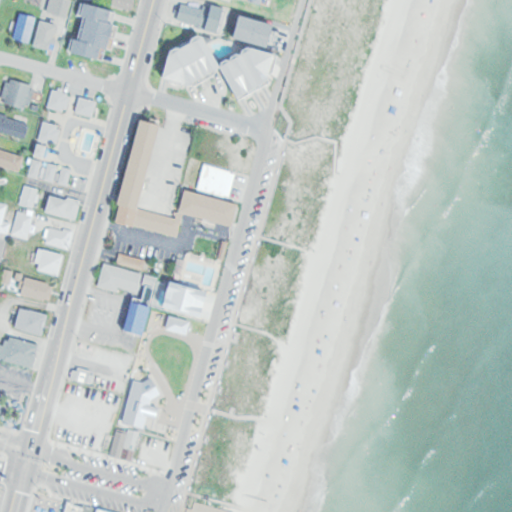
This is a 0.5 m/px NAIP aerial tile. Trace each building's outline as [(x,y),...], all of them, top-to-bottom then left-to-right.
[(50,0),(47,12),(67,19),(73,0),(50,0)] [(113,0),(112,6),(134,11),(135,0),(113,0)] [(225,10),(183,2),(178,23),(221,32),(225,10)] [(119,26),(116,25),(119,12),(87,4),(75,54),(110,62),(119,26)] [(14,39),(31,43),(37,17),(19,13),(14,39)] [(38,48),(58,48),(58,23),(38,23),(38,48)] [(223,71),(240,101),(271,84),(252,49),(222,66),(206,36),(161,61),(174,86),(184,80),(189,89),(223,71)] [(36,86),(8,78),(1,102),(29,110),(36,86)] [(67,112),(72,95),(53,90),(48,107),(67,112)] [(94,118),(98,101),(78,97),(75,114),(94,118)] [(30,126),(0,111),(0,130),(22,141),(30,126)] [(138,112),(147,114),(155,116),(140,178),(137,187),(133,201),(136,203),(171,214),(171,206),(175,207),(181,182),(194,186),(201,157),(234,168),(228,190),(228,196),(236,197),(229,221),(181,208),(179,214),(179,226),(171,232),(126,219),(121,216),(112,214),(116,199),(130,201),(131,199),(123,196),(115,194),(138,112)] [(39,139),(57,144),(62,126),(43,121),(39,139)] [(36,156),(46,157),(47,146),(36,146),(36,156)] [(0,165),(20,172),(25,157),(0,149),(0,165)] [(72,169),(59,167),(59,165),(45,163),(45,161),(32,159),(29,177),(69,184),(72,169)] [(38,189),(25,185),(20,204),(33,207),(38,189)] [(81,202),(52,194),(47,212),(76,220),(81,202)] [(12,204),(0,201),(0,237),(5,238),(12,204)] [(13,233),(27,238),(34,215),(19,211),(13,233)] [(46,243),(70,249),(74,232),(50,226),(46,243)] [(35,269),(59,276),(65,255),(40,248),(35,269)] [(118,266),(146,267),(146,256),(119,256),(118,266)] [(146,336),(159,277),(145,274),(145,273),(104,264),(99,286),(142,295),(141,299),(132,297),(124,331),(146,336)] [(19,294),(47,300),(51,282),(23,276),(19,294)] [(206,314),(211,297),(191,292),(186,309),(206,314)] [(49,315),(21,307),(15,328),(43,336),(49,315)] [(0,359),(35,368),(41,344),(8,336),(5,345),(0,344),(0,359)] [(70,378),(91,384),(94,372),(73,367),(70,378)] [(129,430),(128,433),(117,431),(111,456),(132,461),(139,432),(129,430)] [(63,511),(67,500),(73,502),(73,504),(82,506),(80,511),(63,511)]
